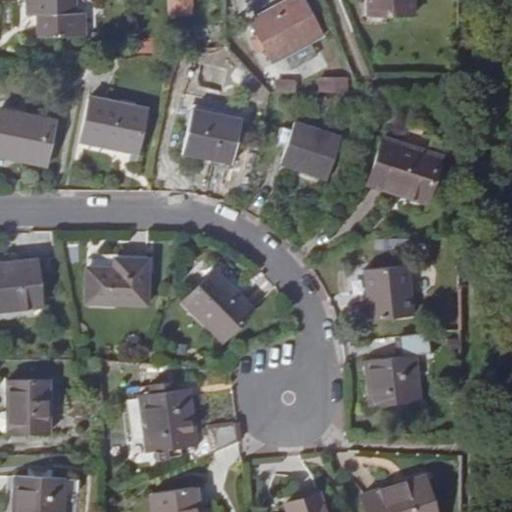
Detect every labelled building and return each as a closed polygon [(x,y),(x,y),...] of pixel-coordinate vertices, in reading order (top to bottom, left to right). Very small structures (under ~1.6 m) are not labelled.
[(66,0),(27,0),(28,14),(38,13),(40,37),(77,36),(76,11),(67,12),(66,0)] [(169,0),(171,15),(195,14),(194,0),(169,0)] [(282,0),(248,16),(257,34),(263,48),(270,62),(284,54),(309,41),(321,35),(304,0),(282,0)] [(370,0),(370,7),(384,8),(384,15),(414,15),(413,0),(370,0)] [(263,48),(257,34),(251,38),(258,51),(263,48)] [(317,55),(309,41),(284,54),(291,68),(317,55)] [(321,76),(320,91),(348,93),(349,78),(321,76)] [(91,87),(81,138),(140,148),(150,98),(91,87)] [(193,107),(184,149),(232,161),(242,119),(193,107)] [(57,120),(1,109),(0,113),(0,152),(48,163),(57,120)] [(328,176),(341,134),(282,116),(274,140),(286,143),(281,161),(328,176)] [(441,154),(384,135),(369,179),(426,197),(441,154)] [(90,260),(89,305),(149,306),(150,261),(151,246),(116,246),(115,261),(90,260)] [(40,260),(0,263),(0,311),(43,309),(40,260)] [(415,312),(410,263),(368,268),(373,317),(415,312)] [(212,270),(183,300),(225,338),(253,308),(212,270)] [(431,352),(429,330),(400,333),(402,354),(369,358),(373,406),(423,400),(419,353),(431,352)] [(10,380),(9,433),(50,433),(50,402),(50,382),(50,380),(10,380)] [(58,382),(50,382),(50,402),(58,402),(62,398),(62,386),(58,382)] [(196,457),(240,437),(237,417),(194,427),(188,388),(175,389),(174,382),(130,386),(131,399),(140,398),(144,438),(145,451),(154,451),(155,460),(164,460),(163,449),(188,446),(196,457)] [(132,438),(144,438),(140,398),(131,399),(128,399),(132,438)] [(17,476),(13,511),(62,511),(65,480),(17,476)] [(362,495),(367,511),(435,511),(423,476),(362,495)] [(154,511),(197,511),(194,487),(152,492),(154,511)] [(301,511),(298,511),(327,511),(321,492),(297,499),(301,511)] [(292,501),(295,511),(298,511),(301,511),(297,499),(292,501)]
